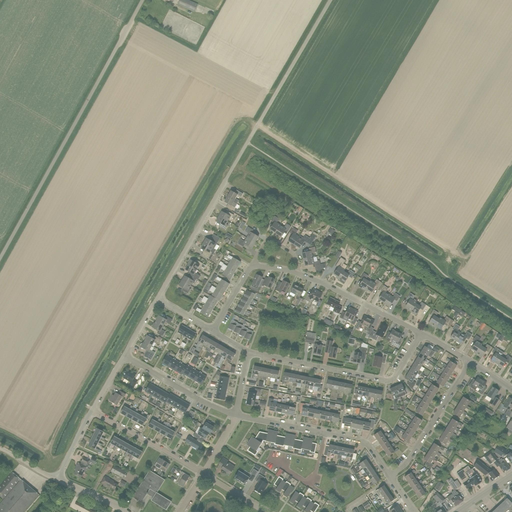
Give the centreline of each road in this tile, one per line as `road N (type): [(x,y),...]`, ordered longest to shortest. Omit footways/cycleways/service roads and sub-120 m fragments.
road 1 (track): [(61,469),(46,455),(69,405),(230,127),(238,120),(255,128)]
road 2 (unclassified): [(156,298),(329,0)]
road 3 (unclassified): [(0,257),(141,0)]
road 4 (residential): [(420,332),(385,380),(248,351)]
road 5 (residential): [(389,477),(359,440),(235,414)]
road 6 (track): [(256,125),(399,220)]
road 7 (residential): [(389,477),(470,361)]
road 8 (residential): [(420,332),(297,273)]
road 9 (residential): [(202,473),(91,409)]
road 10 (residential): [(235,414),(123,356)]
